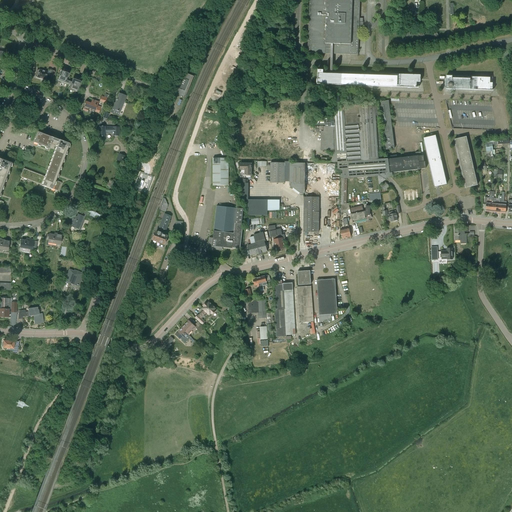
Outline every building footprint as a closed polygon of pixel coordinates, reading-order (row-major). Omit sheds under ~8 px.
[(309,0),(307,53),(358,55),(359,28),(361,28),(361,26),(359,26),(359,22),(363,22),(363,19),(359,18),(360,4),(359,0),(309,0)] [(62,69),(58,79),(65,81),(65,82),(68,83),(69,80),(66,79),(69,71),(62,69)] [(319,70),(317,69),(317,84),(417,88),(417,75),(323,71),(323,70),(319,70)] [(35,77),(37,77),(45,80),(47,73),(39,70),(39,71),(37,70),(35,77)] [(174,93),(185,97),(193,76),(183,72),(174,93)] [(69,80),(68,83),(71,84),(69,89),(77,91),(81,79),(74,76),(72,81),(69,80)] [(452,91),(455,91),(455,89),(492,91),(493,83),(490,83),(490,77),(446,76),(446,89),(450,89),(450,88),(452,88),(452,91)] [(113,102),(111,108),(120,112),(125,99),(126,96),(119,93),(115,103),(113,102)] [(101,96),(99,101),(106,104),(108,99),(106,98),(107,95),(105,94),(104,97),(101,96)] [(82,110),(87,112),(88,108),(95,110),(94,112),(98,113),(100,109),(96,107),(97,106),(96,106),(98,102),(91,99),(90,103),(85,101),(82,110)] [(379,102),(386,150),(394,149),(388,101),(379,102)] [(335,151),(330,162),(337,162),(337,168),(337,169),(338,169),(342,171),(342,174),(341,174),(340,205),(341,205),(346,204),(347,178),(372,177),(378,176),(379,185),(392,175),(392,172),(426,168),(425,162),(424,162),(423,155),(421,155),(420,152),(415,152),(416,156),(397,158),(397,155),(386,156),(387,159),(382,159),(380,134),(379,116),(378,102),(334,105),(334,118),(335,151)] [(294,118),(293,109),(258,113),(259,117),(256,117),(257,122),(240,124),(243,146),(250,145),(251,149),(281,146),(282,154),(295,152),(293,135),(294,135),(293,127),(297,127),(296,118),(294,118)] [(324,151),(335,151),(334,118),(317,119),(317,126),(315,126),(315,130),(323,130),(324,151)] [(113,136),(119,136),(119,127),(113,127),(105,127),(105,126),(101,126),(101,127),(99,126),(99,137),(104,137),(104,132),(112,133),(112,134),(113,134),(113,136)] [(40,185),(51,190),(52,189),(58,191),(61,183),(55,180),(56,176),(58,173),(69,144),(55,139),(37,132),(33,143),(53,150),(47,168),(44,174),(44,176),(24,168),(20,177),(40,185)] [(424,138),(435,187),(447,184),(435,135),(424,138)] [(454,139),(466,188),(477,185),(466,136),(454,139)] [(228,154),(224,144),(219,146),(223,156),(228,154)] [(117,160),(123,162),(125,157),(119,154),(117,160)] [(213,158),(213,185),(228,185),(228,158),(213,158)] [(3,160),(1,160),(0,159),(0,210),(0,211),(3,202),(0,200),(0,192),(11,164),(3,160)] [(288,181),(289,162),(284,161),(285,163),(271,163),(270,183),(285,183),(285,182),(288,181)] [(305,163),(289,162),(288,181),(290,182),(290,185),(300,193),(305,193),(305,163)] [(245,178),(251,178),(251,164),(240,163),(240,170),(245,170),(245,178)] [(385,181),(380,186),(384,191),(389,186),(385,181)] [(243,201),(248,201),(248,184),(239,184),(243,201)] [(411,190),(411,192),(407,193),(407,191),(403,191),(403,198),(408,198),(408,199),(416,199),(416,190),(411,190)] [(303,232),(318,232),(319,197),(304,197),(303,232)] [(159,210),(165,212),(168,206),(165,199),(163,199),(159,210)] [(347,215),(351,214),(348,203),(346,204),(341,205),(341,213),(346,212),(347,215)] [(243,210),(236,209),(237,208),(217,206),(213,237),(209,237),(208,249),(222,251),(222,247),(232,248),(232,249),(240,249),(243,223),(242,223),(243,210)] [(351,214),(353,223),(366,219),(366,215),(370,215),(370,206),(366,206),(365,212),(364,212),(364,211),(351,214)] [(70,226),(78,229),(82,219),(85,220),(87,214),(80,211),(79,215),(78,214),(77,217),(74,216),(70,226)] [(390,219),(391,222),(397,220),(396,217),(397,217),(395,211),(388,212),(390,219)] [(160,227),(166,229),(170,216),(165,214),(160,227)] [(268,226),(269,231),(270,237),(273,237),(276,250),(285,248),(283,241),(286,241),(284,234),(282,235),(281,229),(276,230),(275,225),(268,226)] [(340,230),(342,239),(351,236),(349,228),(340,230)] [(454,229),(455,240),(460,240),(460,244),(466,244),(466,234),(464,234),(464,229),(454,229)] [(152,244),(163,248),(164,244),(165,244),(168,236),(161,234),(162,232),(159,231),(158,233),(156,232),(155,234),(154,234),(153,237),(154,237),(153,240),(152,244)] [(250,244),(248,245),(250,256),(256,254),(257,255),(258,256),(261,255),(262,254),(261,253),(267,251),(265,241),(266,241),(263,232),(254,235),(254,237),(249,239),(250,244)] [(49,237),(48,242),(56,244),(60,244),(62,235),(58,234),(57,236),(49,235),(47,234),(47,236),(49,237)] [(23,248),(22,251),(30,253),(31,250),(35,250),(37,242),(33,241),(34,240),(30,239),(29,241),(21,240),(19,239),(18,242),(20,243),(20,247),(23,248)] [(3,250),(8,251),(9,241),(5,240),(5,242),(0,241),(0,249),(3,250)] [(447,251),(443,251),(444,257),(447,257),(447,259),(448,259),(449,260),(451,260),(451,259),(452,259),(452,248),(447,248),(447,251)] [(71,283),(78,285),(83,274),(77,271),(76,272),(69,270),(65,281),(71,283)] [(297,271),(298,285),(311,284),(310,271),(297,271)] [(270,281),(271,281),(269,275),(268,275),(266,276),(265,276),(265,277),(265,276),(256,278),(254,278),(253,279),(255,288),(267,285),(266,282),(270,281)] [(331,318),(331,314),(337,314),(335,279),(317,280),(319,315),(320,323),(331,318)] [(295,323),(293,297),(292,283),(286,283),(283,284),(274,284),(276,310),(275,310),(276,337),(286,336),(286,335),(295,335),(295,323)] [(311,286),(297,287),(299,322),(310,322),(311,325),(314,324),(311,286)] [(10,309),(11,298),(7,298),(7,297),(3,297),(2,298),(1,298),(0,309),(10,309)] [(0,308),(0,317),(8,317),(8,312),(11,312),(16,312),(17,303),(12,302),(12,298),(11,298),(10,309),(0,309),(0,308)] [(258,300),(247,300),(248,313),(257,313),(258,318),(267,318),(266,299),(258,300)] [(215,309),(209,302),(207,304),(206,303),(203,306),(204,307),(202,309),(204,310),(199,316),(198,315),(195,318),(203,325),(205,322),(201,319),(203,318),(204,318),(206,315),(205,315),(207,313),(209,316),(211,314),(212,315),(215,312),(214,311),(215,309)] [(19,311),(18,319),(22,319),(22,317),(34,315),(35,324),(40,323),(40,322),(43,322),(42,314),(39,314),(38,310),(37,310),(37,308),(28,309),(28,312),(25,312),(25,310),(19,311)] [(189,321),(182,328),(189,334),(189,333),(191,332),(193,330),(194,328),(195,328),(195,327),(200,332),(204,329),(198,321),(194,325),(189,321)] [(261,339),(268,339),(267,326),(260,327),(261,339)] [(182,328),(176,335),(180,339),(185,343),(191,337),(188,335),(189,334),(182,328)] [(171,337),(164,344),(167,347),(167,346),(169,348),(172,345),(170,343),(174,339),(171,337)] [(6,348),(6,351),(17,352),(18,342),(3,341),(3,348),(6,348)]
